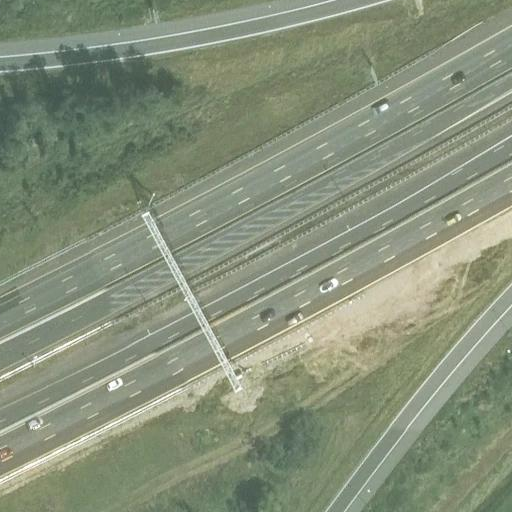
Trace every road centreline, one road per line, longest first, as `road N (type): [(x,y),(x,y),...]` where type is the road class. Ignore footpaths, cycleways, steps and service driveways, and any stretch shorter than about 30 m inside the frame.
road 1 (motorway): [(511,63),(0,337)]
road 2 (motorway): [(0,431),(511,158)]
road 3 (motorway): [(365,0),(192,40),(0,66)]
road 4 (motorway): [(333,511),(511,296)]
